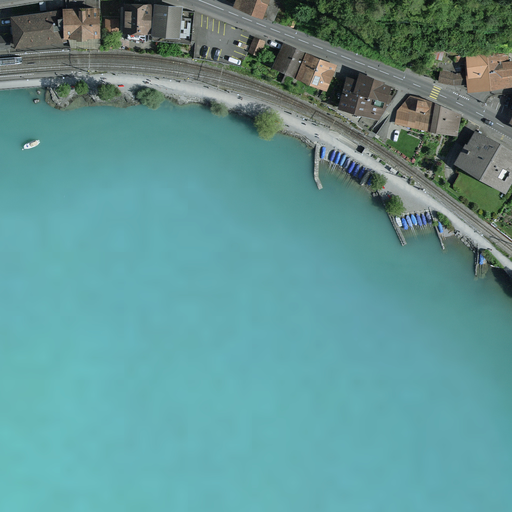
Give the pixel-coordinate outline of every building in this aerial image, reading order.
[(72,47),(100,48),(99,0),(65,0),(66,34),(71,34),(72,47)] [(135,5),(126,5),(125,35),(127,35),(127,39),(148,41),(148,40),(149,40),(150,6),(142,6),(143,1),(135,0),(135,5)] [(236,0),(236,3),(273,18),(280,0),(279,0),(236,0)] [(153,41),(192,44),(194,11),(180,10),(180,8),(156,6),(153,41)] [(13,17),(16,45),(65,39),(63,11),(13,17)] [(107,21),(107,29),(116,29),(116,21),(107,21)] [(254,39),(249,50),(258,54),(263,42),(254,39)] [(287,46),(277,65),(295,73),(304,54),(287,46)] [(498,50),(491,50),(491,53),(492,72),(489,72),(491,85),(511,82),(511,67),(511,62),(509,62),(508,51),(498,52),(498,50)] [(470,77),(471,87),(491,85),(489,72),(492,72),(491,53),(468,55),(470,72),(456,74),(455,67),(442,67),(440,80),(454,83),(468,82),(467,78),(470,77)] [(304,54),(295,73),(311,80),(319,60),(304,54)] [(325,86),(334,66),(319,60),(311,80),(325,86)] [(364,111),(380,116),(396,93),(398,89),(361,75),(359,83),(357,90),(369,94),(364,111)] [(349,80),(342,105),(364,111),(369,94),(357,90),(359,83),(349,80)] [(408,125),(408,123),(430,127),(434,104),(417,97),(410,95),(397,110),(395,122),(408,125)] [(434,104),(430,127),(442,129),(445,109),(434,104)] [(442,129),(455,131),(458,114),(445,109),(442,129)] [(461,160),(504,185),(511,171),(511,154),(501,148),(502,146),(496,142),(494,144),(476,134),(461,160)]
